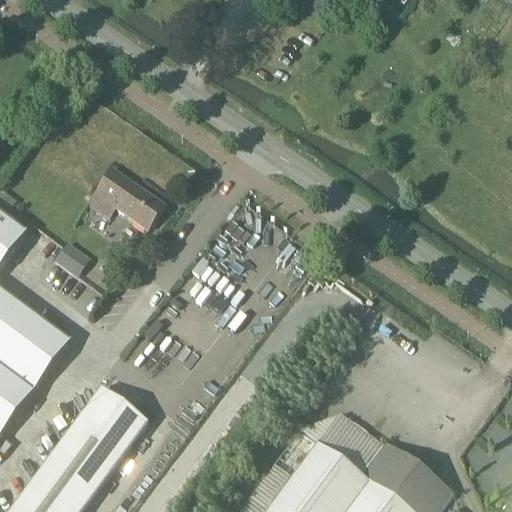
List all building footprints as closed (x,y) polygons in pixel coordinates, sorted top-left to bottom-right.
[(388,0),(403,11),(410,0),(495,0),(503,6),(506,0),(388,0)] [(511,0),(506,0),(503,6),(511,11),(511,0)] [(114,214),(147,236),(164,210),(112,175),(88,209),(108,223),(114,214)] [(0,441),(30,401),(29,394),(36,392),(67,351),(66,344),(0,295),(0,272),(16,252),(19,254),(25,245),(23,243),(22,235),(0,218),(0,441)] [(13,511),(84,511),(146,429),(101,395),(13,511)] [(300,434),(299,435),(316,448),(360,481),(402,511),(443,511),(453,499),(428,481),(434,473),(415,459),(409,467),(384,448),(383,451),(340,420),(300,434)] [(316,448),(268,511),(402,511),(360,481),(316,448)]
